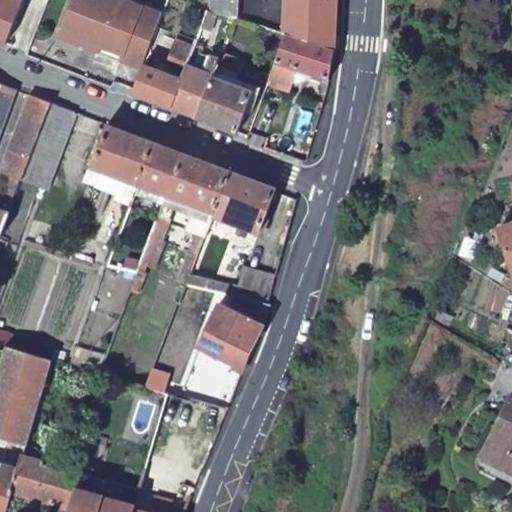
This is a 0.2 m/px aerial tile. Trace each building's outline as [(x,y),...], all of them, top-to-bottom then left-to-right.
[(0,0),(0,42),(5,44),(21,0),(0,0)] [(161,14),(121,0),(71,0),(59,33),(100,48),(120,55),(119,60),(141,68),(143,65),(143,64),(147,53),(161,14)] [(205,0),(205,1),(204,13),(230,21),(232,0),(205,0)] [(281,0),(279,37),(307,46),(311,0),(281,0)] [(193,43),(199,28),(182,21),(176,37),(193,43)] [(211,32),(199,28),(193,43),(205,48),(211,32)] [(100,48),(59,33),(57,38),(98,53),(100,48)] [(219,52),(224,38),(217,34),(210,55),(206,54),(202,64),(213,68),(215,63),(219,52)] [(168,57),(186,64),(193,43),(176,37),(168,57)] [(322,83),(329,53),(307,46),(279,37),(269,66),(322,83)] [(21,40),(16,54),(28,59),(34,46),(21,40)] [(219,52),(215,63),(234,70),(238,59),(219,52)] [(186,64),(180,80),(169,108),(195,119),(211,73),(186,64)] [(264,82),(269,66),(262,64),(256,79),(264,82)] [(180,80),(143,65),(141,70),(132,93),(169,108),(180,80)] [(211,73),(195,119),(236,135),(252,90),(211,73)] [(0,138),(17,93),(0,86),(0,138)] [(4,199),(15,202),(22,182),(49,105),(28,97),(1,175),(11,178),(4,199)] [(46,190),(73,114),(49,105),(22,182),(46,190)] [(153,146),(107,128),(87,185),(118,196),(116,202),(131,208),(138,189),(153,146)] [(182,156),(153,146),(138,189),(165,200),(182,156)] [(230,175),(182,156),(165,200),(193,211),(212,218),(230,175)] [(275,192),(230,175),(212,218),(258,236),(275,192)] [(0,237),(1,238),(11,212),(0,208),(0,237)] [(212,218),(193,211),(184,237),(192,239),(178,277),(185,282),(186,279),(212,218)] [(156,227),(158,219),(151,217),(138,254),(145,256),(156,227)] [(511,222),(495,227),(510,273),(511,272),(511,222)] [(135,227),(125,225),(122,233),(131,237),(135,227)] [(145,256),(138,274),(157,279),(166,254),(162,253),(168,231),(156,227),(145,256)] [(185,282),(183,287),(240,300),(262,305),(271,278),(239,268),(233,290),(186,279),(185,282)] [(192,351),(236,372),(262,305),(240,300),(234,312),(215,304),(192,351)] [(7,347),(0,369),(0,431),(12,435),(27,440),(50,360),(7,347)] [(135,496),(146,498),(148,488),(165,492),(187,403),(162,395),(137,489),(135,496)] [(473,448),(509,469),(511,464),(511,400),(505,396),(473,448)] [(12,435),(0,431),(0,451),(7,453),(12,435)] [(22,457),(18,469),(12,489),(72,508),(77,489),(82,473),(22,457)] [(85,463),(82,473),(86,474),(91,476),(94,466),(85,463)] [(1,470),(0,469),(0,511),(5,511),(12,489),(18,469),(3,465),(1,470)] [(86,474),(82,473),(77,489),(81,490),(86,474)] [(137,489),(91,476),(86,474),(81,490),(133,505),(135,496),(137,489)] [(77,489),(72,508),(70,511),(130,511),(132,509),(133,505),(81,490),(77,489)]
